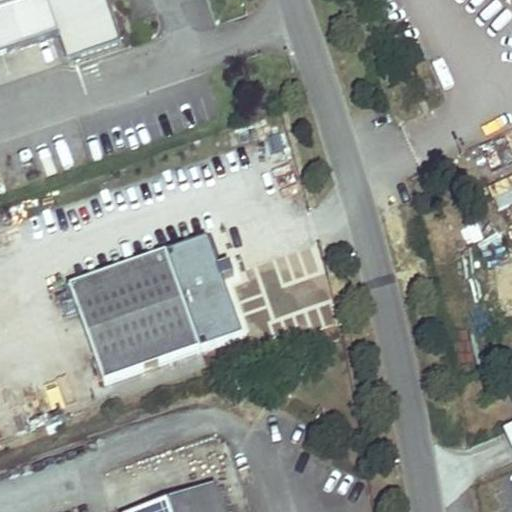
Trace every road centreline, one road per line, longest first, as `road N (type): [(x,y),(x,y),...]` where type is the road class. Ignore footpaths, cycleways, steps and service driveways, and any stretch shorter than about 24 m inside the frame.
road 1 (unclassified): [(429,511),(399,351),(292,0)]
road 2 (unknown): [(353,184),(474,119),(511,89)]
